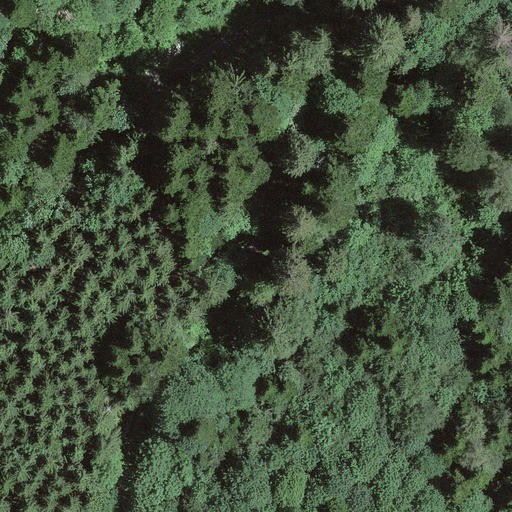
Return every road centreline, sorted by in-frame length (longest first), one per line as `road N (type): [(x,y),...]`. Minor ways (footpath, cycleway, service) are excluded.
road 1 (track): [(121,511),(125,445),(142,407),(258,234),(282,113),(378,0)]
road 2 (track): [(0,218),(131,109),(293,0)]
